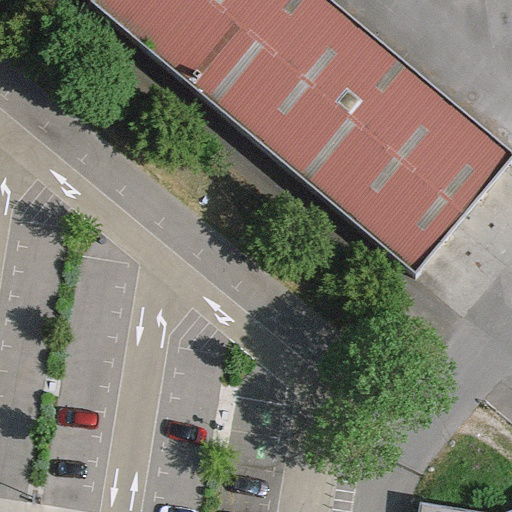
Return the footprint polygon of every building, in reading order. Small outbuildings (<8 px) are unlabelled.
[(251,140),(352,21),(326,0),(95,0),(90,7),(251,140)] [(511,165),(511,153),(352,21),(251,140),(417,278),(511,165)] [(0,93),(25,63),(0,42),(0,93)] [(144,299),(149,256),(92,249),(83,320),(101,322),(105,294),(144,299)] [(124,341),(112,399),(104,397),(97,427),(129,434),(148,347),(124,341)] [(212,511),(218,475),(198,472),(209,396),(164,390),(146,511),(212,511)] [(0,445),(0,493),(30,495),(33,448),(0,445)]
